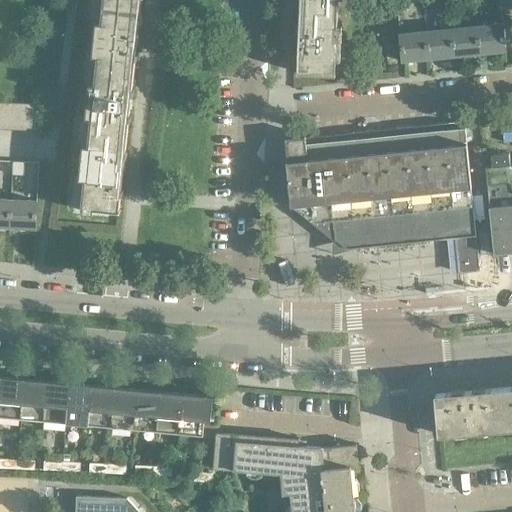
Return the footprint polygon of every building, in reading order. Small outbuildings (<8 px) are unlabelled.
[(103,0),(103,6),(141,11),(142,0),(103,0)] [(300,0),(301,8),(339,11),(339,0),(300,0)] [(408,0),(396,0),(398,9),(409,7),(408,0)] [(511,0),(498,0),(500,9),(511,6),(511,0)] [(103,6),(96,69),(135,73),(141,11),(103,6)] [(301,8),(298,71),(336,73),(339,11),(301,8)] [(441,29),(426,30),(428,57),(454,55),(451,28),(452,28),(450,15),(439,15),(441,29)] [(503,23),(477,25),(479,52),(505,50),(503,23)] [(452,28),(451,28),(454,55),(479,52),(477,25),(452,28)] [(428,57),(426,30),(400,33),(403,60),(428,57)] [(96,69),(90,130),(128,134),(135,73),(96,69)] [(5,101),(4,128),(17,129),(18,102),(5,101)] [(18,102),(17,129),(29,130),(31,103),(18,102)] [(31,103),(29,130),(42,130),(43,103),(31,103)] [(306,135),(286,137),(292,205),(332,201),(335,238),(347,248),(363,247),(455,237),(459,271),(481,269),(465,120),(306,137),(306,135)] [(128,134),(90,130),(82,205),(121,209),(128,134)] [(511,152),(493,154),(494,164),(486,165),(494,252),(511,250),(511,162),(511,163),(511,152)] [(24,161),(13,160),(12,174),(24,175),(24,161)] [(11,198),(0,197),(0,225),(10,226),(11,198)] [(11,198),(10,226),(36,227),(37,199),(11,198)] [(295,231),(295,251),(307,251),(307,231),(295,231)] [(303,258),(289,251),(280,272),(295,278),(303,258)] [(2,376),(0,392),(0,415),(21,418),(24,378),(2,376)] [(24,378),(21,418),(43,420),(47,380),(24,378)] [(47,380),(43,420),(66,422),(70,382),(47,380)] [(70,382),(66,422),(89,424),(92,384),(70,382)] [(92,384),(89,424),(111,426),(115,386),(92,384)] [(511,385),(501,387),(505,427),(511,426),(511,385)] [(115,386),(111,426),(134,428),(138,389),(115,386)] [(505,427),(501,387),(435,393),(439,433),(505,427)] [(138,389),(134,428),(157,431),(161,391),(138,389)] [(161,391),(157,431),(179,433),(183,393),(161,391)] [(183,393),(179,433),(203,435),(207,395),(183,393)] [(207,423),(205,438),(215,439),(216,424),(207,423)] [(216,432),(213,467),(281,473),(284,497),(285,511),(356,511),(355,497),(352,466),(358,466),(356,444),(334,446),(323,447),(323,446),(301,444),(302,440),(222,432),(216,432)] [(0,458),(0,467),(16,468),(17,459),(0,458)] [(17,459),(16,468),(34,469),(35,460),(17,459)] [(44,461),(44,469),(62,470),(62,461),(44,461)] [(62,461),(62,470),(80,471),(80,462),(62,461)] [(90,463),(89,471),(107,472),(108,463),(90,463)] [(108,463),(107,472),(125,473),(126,464),(108,463)] [(135,465),(135,474),(153,474),(154,466),(135,465)] [(154,466),(153,474),(171,475),(172,467),(154,466)] [(195,472),(194,480),(212,481),(212,473),(195,472)] [(140,511),(127,497),(126,497),(76,495),(75,511),(140,511)]
